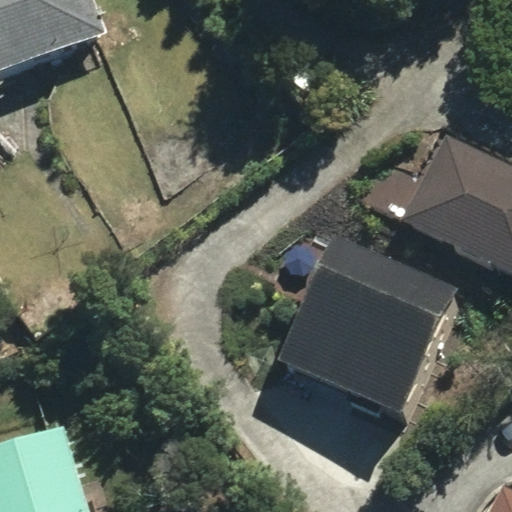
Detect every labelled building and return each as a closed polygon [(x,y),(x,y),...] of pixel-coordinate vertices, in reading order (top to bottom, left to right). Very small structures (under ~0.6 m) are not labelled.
[(86,0),(0,0),(0,103),(111,58),(86,0)] [(511,166),(449,138),(407,231),(511,278),(511,166)] [(473,301),(349,243),(289,373),(413,431),(473,301)] [(0,511),(75,511),(56,434),(0,448),(0,511)] [(511,511),(511,498),(494,491),(485,511),(511,511)]
